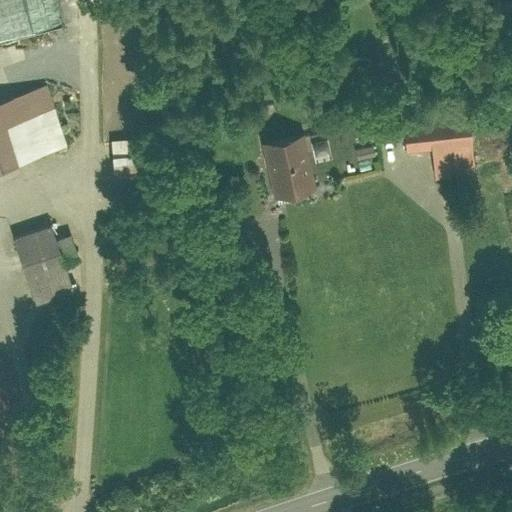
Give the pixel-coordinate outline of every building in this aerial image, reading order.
[(0,90),(0,160),(59,141),(38,79),(0,90)] [(428,150),(430,177),(473,173),(468,118),(400,124),(403,153),(428,150)] [(255,136),(266,198),(306,191),(294,129),(255,136)] [(140,189),(137,135),(110,137),(113,191),(140,189)] [(46,221),(10,232),(34,303),(73,290),(62,257),(74,253),(65,228),(50,233),(46,221)]
